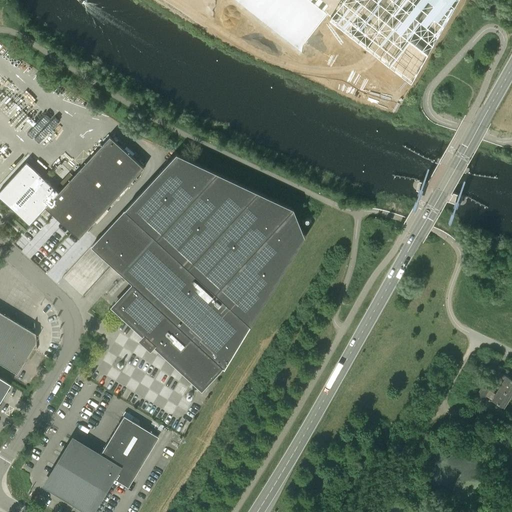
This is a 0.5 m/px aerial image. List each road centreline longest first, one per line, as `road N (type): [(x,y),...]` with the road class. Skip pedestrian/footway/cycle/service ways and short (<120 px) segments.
road 1 (primary): [(255,511),(511,67)]
road 2 (unclassified): [(0,472),(68,351),(72,329),(58,295),(0,241)]
